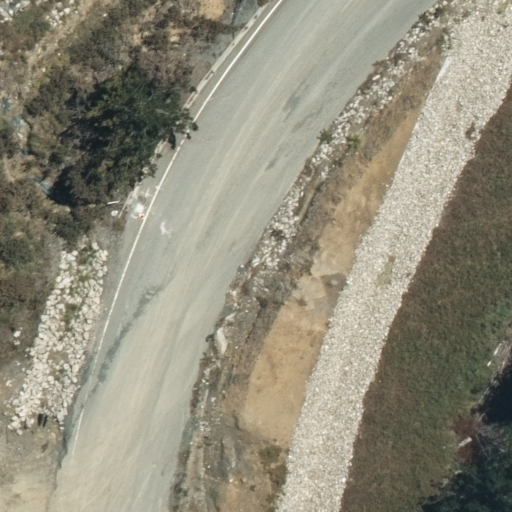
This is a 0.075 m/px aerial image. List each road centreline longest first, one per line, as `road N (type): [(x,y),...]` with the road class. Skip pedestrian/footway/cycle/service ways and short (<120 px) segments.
road 1 (track): [(107,511),(130,384),(179,274),(231,173),(364,0)]
road 2 (track): [(130,384),(0,409)]
